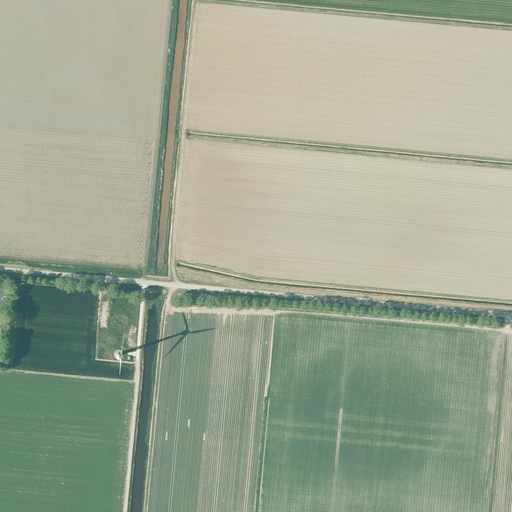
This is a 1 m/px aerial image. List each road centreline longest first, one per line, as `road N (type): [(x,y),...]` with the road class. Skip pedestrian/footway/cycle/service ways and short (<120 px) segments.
road 1 (unclassified): [(511,317),(0,271)]
road 2 (unknown): [(173,287),(186,111)]
